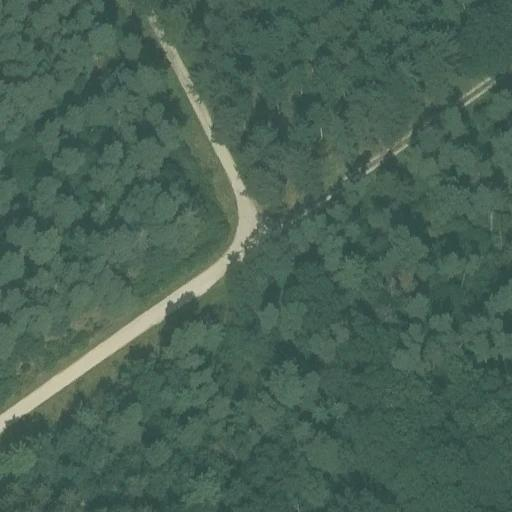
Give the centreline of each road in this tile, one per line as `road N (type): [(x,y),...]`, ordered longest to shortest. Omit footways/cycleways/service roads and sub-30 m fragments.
road 1 (track): [(0,427),(281,221),(163,0)]
road 2 (track): [(281,221),(511,54)]
